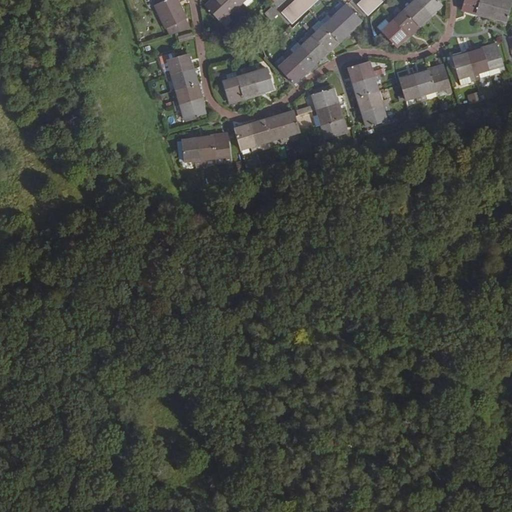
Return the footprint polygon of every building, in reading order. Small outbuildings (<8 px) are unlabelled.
[(142,0),(147,8),(156,4),(153,0),(142,0)] [(168,29),(172,36),(192,31),(185,19),(187,18),(177,0),(156,0),(159,4),(155,7),(167,29),(168,29)] [(217,0),(209,9),(221,22),(245,0),(217,0)] [(317,0),(298,0),(284,13),(293,23),(317,0)] [(388,0),(365,0),(360,4),(371,16),(388,0)] [(385,31),(394,41),(401,48),(446,7),(439,0),(411,0),(415,4),(401,16),(397,12),(393,15),(389,19),(393,23),(385,31)] [(511,0),(469,0),(466,9),(507,24),(511,10),(511,0)] [(295,53),(291,48),(284,54),(288,59),(279,67),(295,84),(364,22),(348,4),(340,12),(335,7),(328,14),(332,19),(325,25),(317,32),(313,28),(306,35),(310,39),(302,46),(295,53)] [(280,14),(273,7),(265,15),(272,21),(280,14)] [(332,19),(328,14),(321,21),(325,25),(332,19)] [(380,26),(385,31),(393,23),(389,19),(389,18),(380,26)] [(321,21),(313,28),(317,32),(325,25),(321,21)] [(391,44),(394,41),(385,31),(382,34),(391,44)] [(192,33),(178,36),(179,43),(193,40),(192,33)] [(298,41),(302,46),(310,39),(306,35),(298,41)] [(298,41),(291,48),(295,53),(302,46),(298,41)] [(499,72),(500,76),(506,74),(498,49),(456,62),(462,83),(471,80),(472,85),(483,82),(482,77),(490,74),(499,72)] [(175,80),(177,88),(179,98),(174,99),(176,109),(182,107),(185,118),(206,112),(191,53),(175,58),(173,51),(163,54),(167,69),(166,70),(169,81),(175,80)] [(377,79),(383,78),(380,68),(374,70),(371,60),(348,67),(366,126),(389,119),(386,110),(392,108),(389,98),(383,100),(380,89),(377,79)] [(227,77),(225,72),(220,73),(227,99),(273,88),(267,67),(257,69),(255,64),(246,66),(247,72),(236,75),(227,77)] [(447,93),(449,97),(454,95),(446,70),(404,83),(410,105),(419,102),(421,105),(431,102),(430,98),(438,96),(447,93)] [(501,78),(500,76),(499,72),(490,74),(491,79),(492,80),(501,78)] [(386,88),(383,78),(377,79),(380,89),(386,88)] [(171,90),(177,88),(175,80),(169,81),(171,90)] [(471,80),(462,83),(464,91),(473,88),(472,85),(471,80)] [(311,89),(312,93),(335,86),(334,82),(311,89)] [(298,113),(301,113),(312,109),(313,114),(313,115),(314,115),(318,114),(321,124),(324,133),(319,135),(321,139),(349,132),(335,86),(312,93),(315,103),(310,105),(297,108),(298,113)] [(300,132),(294,110),(236,127),(243,149),(252,147),(254,152),(263,149),(262,144),(280,138),(282,143),(292,140),(290,135),(300,132)] [(199,164),(205,164),(205,158),(225,156),(226,162),(232,161),(228,132),(180,138),(174,139),(175,153),(182,153),(183,160),(192,159),(193,165),(199,164)]
